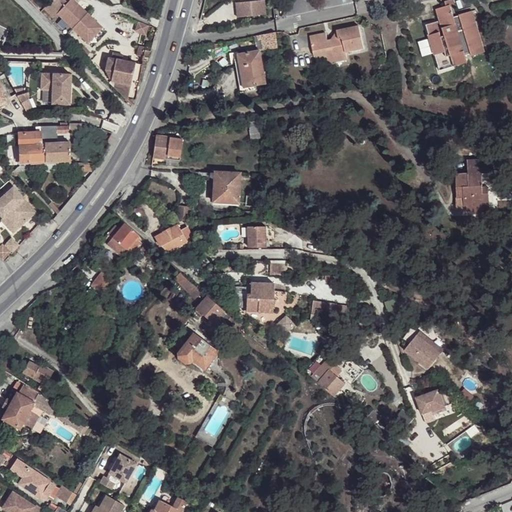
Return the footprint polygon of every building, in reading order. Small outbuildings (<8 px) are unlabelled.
[(63,0),(50,0),(42,9),(52,18),(56,14),(72,29),(87,43),(102,28),(86,13),(72,0),(69,0),(67,3),(63,0)] [(440,18),(426,22),(440,69),(468,61),(464,49),(470,47),(473,55),(485,51),(472,8),(453,14),(449,3),(436,7),(440,18)] [(265,4),(237,6),(238,18),(265,17),(265,4)] [(150,27),(139,22),(135,30),(146,35),(150,27)] [(360,26),(336,30),(338,38),(334,39),(330,40),(326,40),(325,32),(309,35),(312,51),(323,49),(323,53),(324,58),(325,63),(344,60),(343,52),(363,49),(360,26)] [(259,34),(256,35),(258,49),(258,50),(275,46),(274,31),(259,34)] [(83,45),(79,50),(86,57),(90,53),(83,45)] [(238,61),(242,87),(255,85),(264,83),(258,50),(258,49),(237,52),(236,53),(238,61)] [(317,58),(325,63),(324,58),(323,53),(323,49),(312,51),(313,55),(317,58)] [(111,78),(115,59),(109,57),(106,74),(111,78)] [(115,82),(113,87),(127,99),(135,64),(115,59),(111,78),(110,80),(115,82)] [(239,92),(242,87),(238,61),(234,62),(239,92)] [(68,102),(69,71),(38,71),(38,88),(49,88),(50,102),(68,102)] [(0,103),(8,99),(0,84),(0,103)] [(25,90),(16,95),(27,113),(33,109),(27,97),(25,90)] [(260,137),(256,119),(247,120),(250,139),(260,137)] [(43,160),(42,151),(42,144),(42,142),(39,142),(39,133),(43,133),(43,126),(40,126),(35,127),(35,131),(18,132),(18,144),(18,160),(28,160),(43,160)] [(54,133),(45,133),(45,135),(43,135),(43,142),(54,142),(54,133)] [(186,140),(156,135),(152,155),(181,161),(186,140)] [(44,144),(44,160),(68,160),(68,136),(64,136),(64,142),(54,142),(43,142),(44,144)] [(466,161),(467,175),(481,174),(493,173),(492,160),(466,161)] [(215,172),(215,176),(213,200),(238,202),(240,172),(215,171),(215,172)] [(483,205),(482,189),(481,174),(467,175),(468,188),(455,189),(456,199),(464,199),(464,212),(474,212),(474,215),(484,215),(483,205)] [(455,176),(455,189),(468,188),(467,175),(455,176)] [(14,185),(0,197),(0,212),(4,217),(6,215),(18,228),(37,210),(14,185)] [(177,221),(188,220),(188,207),(178,206),(177,221)] [(14,231),(18,228),(6,215),(4,217),(2,218),(14,231)] [(143,237),(124,221),(119,228),(114,224),(107,232),(115,239),(129,251),(130,253),(141,241),(140,240),(143,237)] [(156,236),(159,244),(169,252),(186,241),(178,225),(156,236)] [(267,226),(250,226),(250,248),(267,247),(267,226)] [(124,256),(129,251),(115,239),(110,244),(124,256)] [(270,263),(269,273),(284,274),(284,264),(270,263)] [(93,282),(107,292),(116,279),(103,269),(93,282)] [(203,298),(207,294),(180,270),(173,279),(195,298),(198,294),(203,298)] [(251,282),(251,286),(250,293),(247,293),(245,310),(258,310),(265,311),(274,311),(274,307),(285,308),(286,290),(275,289),(275,283),(251,282)] [(250,293),(251,286),(234,286),(234,293),(236,294),(235,309),(245,310),(247,293),(250,293)] [(213,322),(224,309),(207,294),(203,298),(196,307),(213,322)] [(319,313),(348,318),(350,305),(328,302),(314,300),(311,318),(318,319),(319,313)] [(230,322),(234,318),(227,312),(224,316),(230,322)] [(217,350),(185,325),(170,344),(179,351),(180,357),(185,360),(189,360),(192,357),(204,367),(217,350)] [(427,343),(422,339),(415,333),(402,349),(425,367),(438,352),(427,343)] [(310,374),(333,394),(351,375),(354,378),(362,370),(357,365),(356,364),(355,364),(353,363),(352,363),(349,364),(348,364),(346,365),(342,371),(326,357),(310,374)] [(32,375),(38,365),(29,359),(22,370),(32,375)] [(40,362),(38,365),(32,375),(41,380),(44,382),(52,369),(40,362)] [(25,383),(20,391),(33,400),(34,401),(39,393),(25,383)] [(432,384),(411,395),(419,411),(440,401),(432,384)] [(8,406),(3,414),(16,422),(18,424),(33,400),(20,391),(18,390),(13,398),(8,406)] [(41,390),(39,393),(34,401),(50,411),(51,409),(75,424),(80,415),(41,390)] [(2,402),(8,406),(13,398),(7,394),(2,402)] [(16,422),(3,414),(0,418),(0,420),(11,428),(16,422)] [(214,431),(208,427),(204,425),(199,434),(209,440),(214,431)] [(0,468),(2,470),(11,455),(0,447),(0,468)] [(102,476),(99,482),(111,488),(117,478),(125,483),(119,493),(128,498),(138,482),(128,477),(136,463),(120,453),(106,478),(102,476)] [(59,487),(16,459),(10,468),(23,477),(20,482),(45,499),(48,493),(53,497),(55,493),(70,503),(76,494),(61,484),(59,487)] [(11,511),(30,511),(31,511),(32,511),(37,511),(39,509),(13,491),(8,499),(9,500),(4,507),(11,511)] [(98,507),(95,511),(119,511),(123,506),(105,496),(98,507)] [(180,511),(186,502),(177,497),(171,508),(159,502),(154,511),(180,511)] [(52,511),(54,511),(58,507),(52,502),(48,508),(52,511)]
